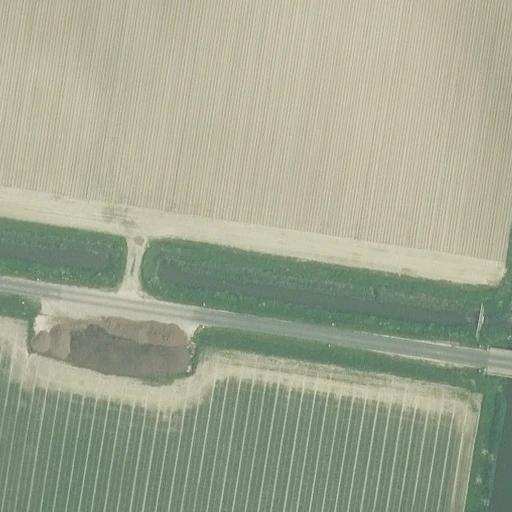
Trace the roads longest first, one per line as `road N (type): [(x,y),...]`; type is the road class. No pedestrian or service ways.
road 1 (tertiary): [(511,365),(0,282)]
road 2 (track): [(0,209),(132,230),(120,300)]
